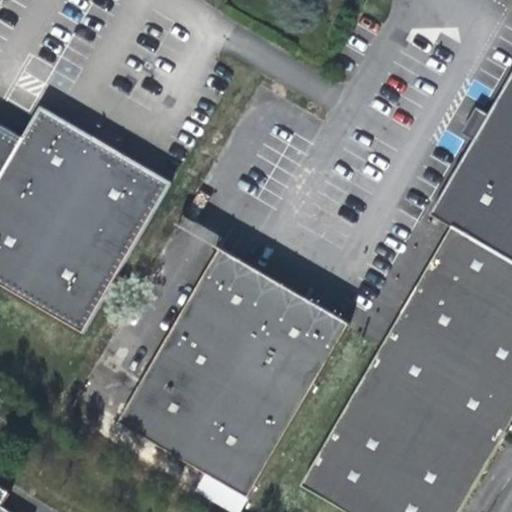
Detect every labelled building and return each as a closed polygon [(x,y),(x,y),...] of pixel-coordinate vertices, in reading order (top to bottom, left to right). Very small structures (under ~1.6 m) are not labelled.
[(433,215),(454,227),(511,261),(511,81),(492,115),(479,107),(472,119),(465,132),(478,140),(433,215)] [(43,106),(26,136),(0,180),(0,282),(87,334),(174,183),(119,150),(95,136),(43,106)] [(0,180),(26,136),(0,121),(0,180)] [(102,124),(95,136),(119,150),(126,138),(111,130),(102,124)] [(462,511),(511,426),(511,261),(454,227),(420,287),(405,313),(306,485),(351,511),(462,511)] [(349,328),(297,296),(272,281),(264,277),(221,250),(121,421),(249,498),(349,328)] [(393,306),(405,313),(420,287),(408,280),(402,291),(393,306)] [(14,491),(0,482),(0,511),(5,505),(14,491)]
